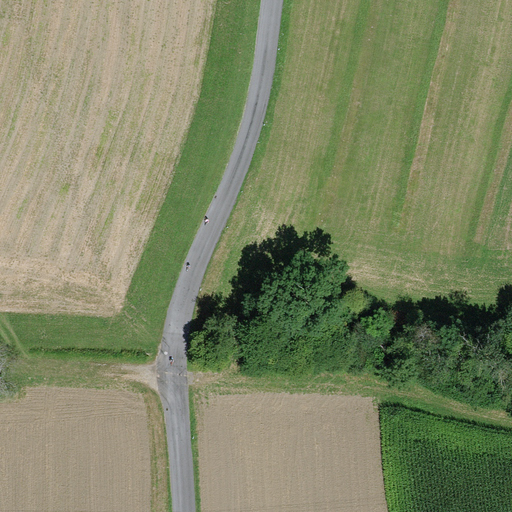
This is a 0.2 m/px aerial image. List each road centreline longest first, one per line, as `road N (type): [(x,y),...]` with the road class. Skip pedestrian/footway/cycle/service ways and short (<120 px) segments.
road 1 (track): [(0,361),(169,372),(294,366),(415,312),(468,215),(511,97)]
road 2 (tertiary): [(266,0),(243,152),(185,284),(169,372),(184,511)]
